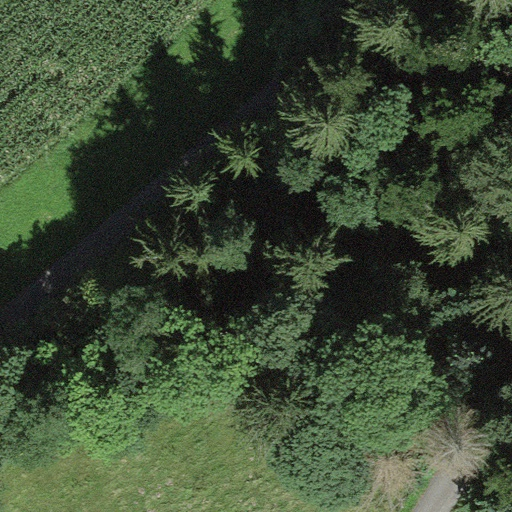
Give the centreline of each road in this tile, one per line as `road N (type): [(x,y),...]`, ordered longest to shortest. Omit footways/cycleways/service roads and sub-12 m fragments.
road 1 (residential): [(369,0),(174,180),(0,325)]
road 2 (residential): [(511,417),(437,511)]
